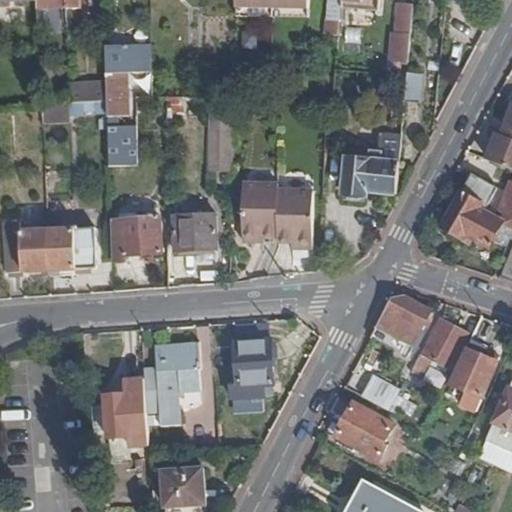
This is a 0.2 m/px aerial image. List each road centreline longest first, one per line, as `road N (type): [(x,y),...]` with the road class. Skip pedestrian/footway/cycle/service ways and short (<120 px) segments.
road 1 (residential): [(28,317),(369,293)]
road 2 (residential): [(511,23),(387,262)]
road 3 (residential): [(369,293),(253,511)]
road 4 (residential): [(511,304),(387,262)]
